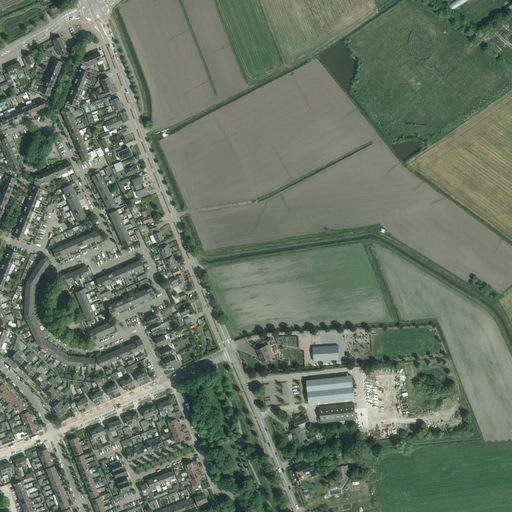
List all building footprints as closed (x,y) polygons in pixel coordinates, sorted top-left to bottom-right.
[(452,11),(472,0),(458,0),(449,5),(452,11)] [(52,40),(54,46),(62,42),(60,37),(52,40)] [(66,52),(62,42),(54,46),(56,52),(57,51),(59,56),(61,55),(66,57),(68,53),(66,52)] [(99,52),(93,55),(97,63),(97,62),(102,60),(99,52)] [(32,57),(33,57),(32,56),(31,54),(25,56),(26,59),(23,60),(23,59),(22,59),(26,67),(28,70),(31,68),(30,66),(31,64),(35,62),(32,57)] [(97,63),(93,55),(84,59),(82,58),(80,62),(86,65),(87,67),(91,65),(91,66),(97,63),(97,62),(97,63)] [(54,59),(52,65),(60,68),(62,62),(54,59)] [(19,62),(12,65),(16,73),(22,70),(19,62)] [(16,73),(12,65),(6,68),(8,72),(4,74),(7,81),(11,79),(10,76),(16,73)] [(58,74),(60,68),(52,65),(50,71),(58,74)] [(80,69),(77,75),(85,78),(87,72),(80,69)] [(56,79),(58,74),(50,71),(48,76),(56,79)] [(83,84),(85,78),(77,75),(75,81),(83,84)] [(53,85),(56,79),(48,76),(46,82),(53,85)] [(100,80),(103,86),(111,83),(108,77),(100,80)] [(81,89),(83,84),(75,81),(73,86),(81,89)] [(51,90),(53,85),(46,82),(43,87),(51,90)] [(113,90),(111,83),(103,86),(105,93),(113,90)] [(83,90),(81,89),(73,86),(71,92),(78,95),(81,96),(83,90)] [(49,96),(51,90),(43,87),(41,93),(49,96)] [(76,100),(78,95),(71,92),(68,97),(76,100)] [(112,96),(103,99),(104,101),(106,108),(111,106),(120,102),(118,97),(113,99),(112,96)] [(74,106),(76,100),(68,97),(66,103),(74,106)] [(41,99),(37,101),(37,100),(31,102),(32,103),(35,111),(45,106),(47,107),(48,103),(42,101),(41,99)] [(122,108),(120,102),(111,106),(112,109),(107,110),(108,113),(115,110),(115,111),(116,111),(116,110),(122,108)] [(32,103),(26,105),(30,113),(35,111),(32,103)] [(30,113),(26,105),(21,108),(24,115),(30,113)] [(24,115),(21,108),(15,110),(19,118),(24,115)] [(62,113),(66,123),(75,120),(72,114),(71,114),(70,110),(68,111),(62,108),(60,112),(62,113)] [(19,118),(15,110),(10,113),(13,120),(19,118)] [(105,120),(117,115),(115,112),(103,117),(105,120)] [(13,120),(10,113),(4,115),(7,123),(13,120)] [(119,117),(106,122),(110,132),(116,129),(114,127),(122,123),(119,117)] [(75,120),(66,123),(69,129),(76,125),(74,120),(75,120)] [(71,134),(79,131),(76,125),(69,129),(71,134)] [(81,136),(79,131),(71,134),(73,140),(81,136)] [(113,140),(116,146),(126,142),(123,135),(120,137),(119,135),(112,138),(113,139),(113,140)] [(76,145),(84,142),(81,136),(73,140),(76,145)] [(6,137),(0,139),(0,143),(1,146),(9,143),(6,137)] [(102,148),(107,146),(104,139),(98,141),(102,148)] [(86,147),(84,142),(76,145),(78,151),(86,147)] [(11,148),(9,143),(1,146),(3,152),(11,148)] [(120,147),(112,150),(114,154),(117,153),(120,160),(131,155),(131,154),(132,153),(130,150),(130,151),(128,148),(122,150),(120,147),(121,147),(120,146),(120,147)] [(81,156),(88,153),(86,147),(78,151),(81,156)] [(13,154),(11,148),(3,152),(6,157),(13,154)] [(88,153),(81,156),(83,162),(87,160),(88,161),(93,160),(90,152),(88,153)] [(16,159),(13,154),(6,157),(8,162),(8,163),(16,159)] [(20,169),(16,159),(8,163),(8,162),(7,163),(10,168),(11,168),(12,172),(14,172),(20,174),(22,170),(20,169)] [(69,162),(64,165),(67,172),(72,170),(69,162)] [(131,167),(125,170),(124,168),(123,168),(120,162),(114,165),(110,166),(112,170),(113,170),(114,173),(119,171),(119,173),(121,172),(124,177),(134,172),(138,170),(136,165),(131,167)] [(67,172),(64,165),(58,167),(61,175),(67,172)] [(61,175),(58,167),(52,169),(56,177),(61,175)] [(56,177),(52,169),(47,172),(50,179),(56,177)] [(47,172),(41,174),(37,176),(35,175),(34,179),(40,182),(40,184),(45,182),(45,183),(51,180),(50,179),(47,172)] [(93,182),(102,178),(99,172),(90,177),(93,182)] [(14,185),(16,179),(8,176),(7,179),(4,178),(3,180),(6,182),(14,185)] [(141,186),(140,183),(143,182),(141,176),(132,180),(133,185),(131,186),(131,188),(132,190),(135,189),(141,186)] [(96,187),(105,183),(102,178),(93,182),(96,187)] [(12,190),(14,185),(6,182),(4,187),(12,190)] [(99,193),(107,189),(105,183),(96,187),(99,193)] [(62,188),(65,193),(73,189),(71,184),(62,188)] [(33,186),(31,192),(39,195),(41,189),(33,186)] [(141,186),(135,189),(132,190),(133,192),(136,191),(138,197),(147,194),(145,188),(142,189),(141,186)] [(9,196),(12,190),(4,187),(2,193),(9,196)] [(76,195),(73,189),(65,193),(67,199),(76,195)] [(101,198),(110,194),(107,189),(99,193),(101,198)] [(37,200),(39,195),(31,192),(29,197),(37,200)] [(0,198),(7,201),(9,196),(2,193),(0,196),(0,198)] [(104,204),(113,199),(110,194),(101,198),(104,204)] [(78,200),(76,195),(67,199),(69,204),(78,200)] [(34,206),(37,200),(29,197),(27,203),(34,206)] [(115,205),(113,199),(104,204),(107,209),(112,207),(113,209),(119,206),(118,203),(115,205)] [(81,206),(78,200),(69,204),(72,210),(81,206)] [(32,211),(34,206),(27,203),(24,208),(32,211)] [(83,211),(81,206),(72,210),(74,216),(83,211)] [(30,217),(32,211),(24,208),(22,214),(30,217)] [(108,214),(110,219),(119,215),(117,210),(108,214)] [(141,218),(144,224),(152,220),(148,210),(141,212),(143,217),(141,218)] [(86,217),(83,211),(74,216),(77,221),(75,222),(76,225),(82,223),(81,220),(86,217)] [(28,223),(30,217),(22,214),(20,219),(28,223)] [(113,225),(122,221),(119,215),(110,219),(113,225)] [(26,228),(28,223),(20,219),(18,225),(26,228)] [(115,230),(124,226),(122,221),(113,225),(115,230)] [(23,234),(26,228),(18,225),(16,231),(23,234)] [(118,236),(127,232),(124,226),(115,230),(118,236)] [(163,239),(160,232),(158,232),(156,227),(149,230),(150,230),(152,235),(153,235),(156,242),(163,239)] [(96,230),(91,233),(95,242),(100,240),(96,230)] [(21,239),(23,234),(16,231),(13,236),(21,239)] [(120,241),(129,237),(127,232),(118,236),(120,241)] [(94,242),(95,242),(91,233),(85,235),(89,243),(94,241),(94,242)] [(89,243),(85,235),(79,238),(83,246),(89,243)] [(132,243),(129,237),(120,241),(123,247),(132,243)] [(83,246),(79,238),(74,240),(78,248),(83,246)] [(78,248),(74,240),(69,243),(72,251),(78,248)] [(165,241),(157,245),(152,247),(153,250),(157,249),(159,254),(169,249),(165,241)] [(72,251),(69,243),(63,245),(67,253),(72,251)] [(67,253),(63,245),(58,248),(61,256),(67,253)] [(61,256),(58,248),(52,250),(53,252),(56,258),(61,256)] [(8,249),(6,255),(14,258),(16,252),(8,249)] [(171,254),(169,249),(159,254),(161,259),(164,258),(165,259),(168,257),(167,256),(171,254)] [(171,256),(171,254),(167,256),(168,257),(165,259),(164,259),(166,264),(174,260),(172,255),(171,256)] [(11,264),(14,258),(6,255),(4,261),(11,264)] [(42,258),(38,263),(46,268),(49,263),(42,258)] [(139,259),(133,262),(137,271),(143,268),(139,259)] [(178,268),(174,260),(166,264),(168,268),(166,269),(166,270),(166,271),(167,273),(169,271),(178,268)] [(9,269),(11,264),(4,261),(1,266),(9,269)] [(137,271),(133,262),(128,264),(131,273),(137,271)] [(43,273),(46,268),(38,263),(35,268),(43,273)] [(131,273),(128,264),(122,267),(126,276),(131,273)] [(82,268),(80,268),(84,277),(89,274),(85,265),(82,267),(82,268)] [(0,272),(7,275),(9,269),(1,266),(0,269),(0,272)] [(126,276),(122,267),(117,269),(121,278),(126,276)] [(39,278),(43,273),(35,268),(32,273),(39,278)] [(84,277),(80,268),(76,269),(76,270),(75,271),(78,279),(84,277)] [(180,272),(178,268),(169,271),(167,273),(166,273),(167,277),(173,274),(173,275),(180,272)] [(121,278),(117,269),(111,272),(115,281),(121,278)] [(78,279),(75,271),(74,270),(71,272),(71,273),(69,273),(73,282),(78,279)] [(73,282),(69,273),(69,272),(63,275),(67,284),(73,282)] [(115,281),(111,272),(106,274),(110,283),(115,281)] [(36,283),(39,278),(32,273),(29,278),(36,283)] [(110,283),(106,274),(100,276),(104,285),(110,283)] [(184,282),(181,274),(169,280),(172,284),(177,282),(179,284),(184,282)] [(104,285),(100,276),(95,279),(99,288),(104,285)] [(36,283),(29,278),(27,281),(26,283),(26,287),(35,287),(35,286),(35,285),(35,284),(36,283)] [(151,287),(145,289),(149,298),(155,296),(151,287)] [(85,294),(83,289),(74,293),(76,296),(77,298),(76,298),(85,294)] [(149,298),(145,289),(139,292),(143,301),(149,298)] [(143,301),(139,292),(134,294),(138,303),(143,301)] [(88,300),(85,294),(76,298),(78,302),(79,302),(80,303),(79,304),(88,300)] [(138,303),(134,294),(129,296),(132,305),(138,303)] [(132,305),(129,296),(123,299),(127,308),(132,305)] [(127,308),(123,299),(118,301),(121,310),(127,308)] [(90,305),(88,300),(79,304),(80,304),(80,305),(80,306),(81,309),(90,305)] [(121,310),(118,301),(112,304),(116,313),(121,310)] [(116,313),(112,304),(107,306),(111,315),(116,313)] [(93,311),(90,305),(81,309),(82,309),(83,311),(82,311),(84,315),(93,311)] [(186,308),(179,311),(182,317),(186,315),(189,313),(189,315),(194,312),(191,305),(186,307),(186,308)] [(33,311),(32,311),(24,311),(24,315),(24,316),(26,319),(34,316),(33,314),(34,314),(33,313),(33,311)] [(95,317),(93,311),(84,315),(85,316),(84,317),(86,320),(95,317)] [(153,326),(162,322),(159,316),(156,318),(155,314),(146,318),(148,324),(153,322),(155,325),(153,325),(153,326)] [(36,321),(34,316),(26,319),(28,325),(36,321)] [(39,327),(36,321),(28,325),(31,330),(39,327)] [(110,322),(104,324),(108,333),(108,332),(110,332),(110,333),(114,331),(110,322)] [(164,327),(164,325),(163,323),(150,329),(153,335),(158,332),(159,335),(158,336),(166,332),(164,327)] [(108,333),(104,324),(98,327),(102,336),(103,336),(102,335),(104,334),(104,335),(108,333)] [(34,336),(42,332),(39,327),(31,330),(34,336)] [(102,336),(98,327),(93,329),(97,338),(97,337),(99,336),(99,337),(102,336)] [(97,338),(93,329),(88,332),(92,341),(97,338)] [(36,341),(44,337),(42,332),(34,336),(36,341)] [(164,347),(171,344),(168,338),(166,340),(164,335),(155,339),(158,345),(163,343),(164,347)] [(14,362),(20,356),(23,353),(19,349),(21,346),(19,344),(17,342),(20,339),(17,336),(15,344),(14,347),(13,349),(11,352),(14,354),(10,358),(14,362)] [(42,348),(46,341),(47,341),(46,340),(46,339),(45,338),(45,339),(44,337),(36,341),(38,344),(39,346),(42,348)] [(134,341),(135,342),(138,350),(144,348),(140,339),(134,341)] [(46,351),(52,344),(47,341),(46,341),(42,348),(46,351)] [(138,350),(135,342),(129,344),(133,353),(138,350)] [(51,355),(56,347),(52,344),(46,351),(51,355)] [(133,353),(129,344),(124,347),(127,355),(133,353)] [(338,345),(312,347),(313,361),(339,359),(338,345)] [(168,354),(169,357),(176,354),(175,351),(174,351),(173,349),(171,350),(169,346),(160,350),(163,356),(168,354)] [(265,346),(256,350),(258,354),(259,353),(262,358),(260,358),(262,362),(265,361),(265,362),(268,361),(268,360),(271,358),(265,346)] [(56,358),(61,351),(56,347),(51,355),(56,358)] [(127,355),(124,347),(118,349),(122,357),(127,355)] [(122,357),(118,349),(113,351),(116,360),(122,357)] [(61,362),(67,354),(61,351),(56,358),(61,362)] [(116,360),(113,351),(107,354),(111,362),(116,360)] [(70,365),(70,357),(70,356),(69,356),(69,355),(68,355),(67,354),(61,362),(64,364),(66,365),(70,365)] [(111,362),(107,354),(102,356),(105,364),(111,362)] [(180,363),(178,358),(176,354),(169,357),(164,360),(167,366),(171,364),(172,367),(174,366),(175,369),(180,367),(179,364),(180,363)] [(24,360),(20,356),(14,362),(18,366),(24,360)] [(105,364),(102,356),(96,359),(100,367),(105,364)] [(25,373),(32,367),(31,367),(28,363),(21,370),(25,373)] [(36,371),(35,371),(36,370),(38,368),(34,364),(31,367),(32,367),(25,373),(29,377),(36,371)] [(145,370),(140,372),(144,381),(149,378),(145,370)] [(37,385),(43,379),(46,376),(42,372),(40,374),(39,375),(33,381),(37,385)] [(144,381),(140,372),(135,375),(138,383),(144,381)] [(130,377),(125,379),(129,387),(134,385),(130,377)] [(47,383),(43,379),(37,385),(41,389),(47,383)] [(129,387),(125,379),(120,382),(123,390),(129,387)] [(317,392),(316,379),(307,380),(309,403),(318,402),(317,396),(322,395),(322,401),(354,398),(352,386),(321,390),(321,392),(317,392)] [(115,384),(110,386),(114,394),(119,392),(115,384)] [(55,391),(51,386),(45,392),(48,397),(55,391)] [(114,394),(110,386),(105,388),(109,396),(114,394)] [(0,394),(3,398),(10,391),(6,387),(0,393),(0,394)] [(52,401),(59,395),(60,394),(59,393),(60,392),(57,388),(58,388),(55,391),(48,397),(50,398),(49,399),(51,401),(52,401)] [(99,401),(95,393),(94,390),(92,391),(92,392),(90,393),(89,392),(89,393),(90,395),(94,403),(99,401)] [(100,390),(95,393),(99,401),(104,398),(100,390)] [(7,402),(14,395),(10,391),(3,398),(7,402)] [(18,398),(14,395),(7,402),(9,403),(8,405),(10,407),(11,405),(18,398)] [(80,397),(81,399),(84,407),(89,405),(86,397),(84,395),(80,397)] [(84,407),(81,399),(79,397),(79,396),(75,397),(77,401),(75,402),(79,410),(84,407)] [(15,409),(22,402),(18,398),(11,405),(15,409)] [(169,400),(163,402),(167,412),(170,411),(169,408),(172,407),(169,400)] [(26,406),(22,402),(15,409),(19,413),(22,409),(24,411),(28,408),(26,406)] [(56,412),(63,406),(59,402),(52,407),(56,412)] [(167,412),(163,402),(156,405),(160,414),(161,415),(167,412)] [(354,403),(319,407),(320,423),(356,419),(354,403)] [(66,410),(63,406),(56,412),(60,416),(66,410)] [(154,406),(148,408),(150,415),(152,419),(154,418),(155,417),(153,414),(157,413),(154,406)] [(150,415),(148,408),(141,411),(144,418),(150,415)] [(20,415),(22,420),(33,415),(32,414),(30,415),(29,411),(20,415)] [(137,412),(130,415),(135,426),(137,425),(137,424),(136,421),(139,420),(137,412)] [(33,417),(33,415),(22,420),(24,425),(33,421),(32,418),(33,417)] [(135,426),(130,415),(124,417),(127,425),(130,423),(131,427),(133,427),(135,426)] [(291,430),(296,443),(304,440),(300,428),(306,425),(305,422),(307,421),(305,415),(293,420),(295,426),(297,425),(298,427),(291,430)] [(119,419),(113,422),(116,429),(122,427),(119,419)] [(167,422),(169,427),(180,423),(179,421),(177,422),(176,419),(167,422)] [(34,425),(33,421),(24,425),(26,430),(37,426),(36,424),(34,425)] [(116,429),(113,422),(107,424),(110,432),(116,429)] [(180,425),(180,423),(169,427),(171,432),(180,429),(179,425),(180,425)] [(37,426),(26,430),(23,431),(24,433),(27,432),(28,435),(37,431),(36,428),(37,427),(37,426)] [(102,426),(96,428),(99,436),(100,436),(100,437),(101,438),(102,438),(104,437),(105,436),(105,435),(104,434),(105,433),(102,426)] [(99,436),(96,428),(89,431),(90,433),(88,434),(92,445),(96,443),(94,438),(99,436)] [(173,437),(184,433),(183,431),(181,432),(180,429),(171,432),(173,437)] [(184,435),(184,433),(173,437),(171,438),(172,441),(174,440),(175,442),(176,444),(178,443),(178,441),(184,439),(183,435),(184,435)] [(70,445),(78,442),(76,437),(69,440),(70,444),(69,444),(70,445)] [(154,439),(155,441),(158,448),(163,446),(160,439),(158,440),(157,437),(154,439)] [(158,448),(155,441),(154,439),(152,440),(152,439),(149,440),(153,450),(158,448)] [(148,452),(145,445),(143,446),(142,443),(139,444),(143,454),(148,452)] [(82,452),(80,447),(73,450),(74,454),(73,454),(74,455),(82,452)] [(138,456),(135,449),(133,450),(132,447),(129,448),(133,458),(138,456)] [(133,458),(129,448),(126,449),(127,452),(125,453),(128,460),(133,458)] [(38,452),(40,457),(49,453),(48,452),(47,453),(46,449),(38,452)] [(49,455),(49,453),(40,457),(42,462),(50,459),(48,455),(49,455)] [(76,462),(76,463),(84,459),(83,454),(75,457),(76,461),(76,462)] [(22,456),(19,457),(22,466),(27,464),(24,456),(22,457),(22,456)] [(22,466),(19,457),(16,458),(16,459),(14,460),(16,466),(14,467),(15,470),(16,473),(17,475),(19,480),(22,478),(18,468),(17,469),(17,468),(22,466)] [(51,463),(50,459),(42,462),(44,467),(53,464),(52,462),(51,463)] [(86,464),(84,459),(76,463),(77,464),(78,465),(77,466),(78,468),(86,464)] [(110,466),(113,472),(122,468),(120,462),(119,463),(118,460),(112,462),(113,465),(110,466)] [(292,472),(296,481),(304,478),(303,475),(315,470),(311,460),(297,465),(299,470),(292,472)] [(184,465),(186,470),(196,466),(196,464),(194,465),(193,461),(184,465)] [(6,462),(3,463),(8,474),(10,474),(9,471),(12,470),(12,471),(15,470),(14,467),(12,464),(10,465),(9,462),(7,463),(6,462)] [(88,469),(86,464),(78,468),(79,470),(80,470),(80,471),(80,472),(80,473),(88,469)] [(350,477),(347,465),(334,468),(336,480),(350,477)] [(45,469),(47,474),(56,470),(55,469),(55,470),(53,466),(45,469)] [(197,467),(196,466),(186,470),(187,472),(186,473),(184,473),(185,476),(188,475),(197,471),(195,468),(197,467)] [(122,468),(113,472),(115,478),(121,475),(122,476),(128,474),(126,471),(124,472),(122,468)] [(90,475),(88,469),(80,473),(80,474),(81,474),(83,478),(90,475)] [(56,472),(56,470),(47,474),(49,479),(58,476),(57,474),(56,473),(56,472)] [(175,478),(172,470),(170,471),(170,470),(167,472),(170,480),(175,478)] [(198,475),(197,471),(188,475),(189,478),(186,479),(187,481),(190,480),(200,476),(200,474),(198,475)] [(170,480),(167,472),(164,473),(164,474),(162,474),(165,482),(168,481),(169,485),(172,484),(171,482),(170,480)] [(128,474),(122,476),(122,477),(116,480),(118,486),(128,482),(126,478),(129,477),(128,474)] [(166,486),(165,482),(162,474),(160,475),(160,474),(157,475),(160,484),(161,488),(166,486)] [(92,480),(90,475),(83,478),(84,481),(83,482),(84,483),(92,480)] [(160,484),(157,475),(154,477),(154,478),(152,478),(156,489),(157,489),(159,489),(159,487),(158,485),(160,484)] [(59,477),(58,476),(49,479),(51,484),(60,481),(59,479),(59,480),(58,478),(59,477)] [(201,477),(200,476),(190,480),(192,485),(201,482),(199,478),(201,477)] [(156,489),(152,478),(150,479),(150,478),(147,480),(147,482),(148,482),(150,488),(151,490),(156,489)] [(13,484),(15,489),(23,486),(22,482),(24,482),(23,480),(13,484)] [(94,485),(92,480),(84,483),(84,484),(85,484),(86,485),(85,486),(86,488),(94,485)] [(60,482),(60,481),(51,484),(53,489),(61,486),(60,482)] [(130,488),(128,482),(118,486),(120,491),(119,492),(120,495),(113,497),(115,502),(123,499),(123,498),(121,494),(130,491),(129,488),(130,488)] [(153,497),(151,490),(150,488),(148,482),(147,482),(142,484),(142,485),(140,486),(143,493),(148,492),(151,500),(154,498),(153,497)] [(96,490),(94,485),(86,488),(87,490),(88,490),(88,491),(87,492),(88,493),(96,490)] [(17,494),(27,490),(26,488),(25,489),(23,486),(15,489),(17,494)] [(63,490),(61,486),(53,489),(55,494),(64,491),(63,489),(63,490)] [(28,490),(27,490),(17,494),(19,499),(27,496),(30,495),(28,490)] [(98,495),(96,490),(88,493),(88,494),(89,494),(91,498),(98,495)] [(64,492),(64,491),(55,494),(57,499),(66,496),(65,494),(64,493),(64,492)] [(207,501),(204,493),(201,495),(200,491),(197,493),(198,496),(194,497),(197,506),(204,503),(204,502),(207,501)] [(21,504),(31,500),(30,498),(29,499),(27,496),(19,499),(21,504)] [(66,497),(66,496),(57,499),(59,504),(68,501),(67,500),(66,498),(66,497)] [(93,505),(101,502),(103,501),(101,496),(91,500),(93,504),(92,504),(93,505)] [(191,497),(186,499),(189,507),(193,506),(195,506),(191,497)] [(35,504),(33,499),(31,500),(21,504),(23,509),(31,506),(35,504)] [(189,507),(186,499),(181,501),(185,510),(186,509),(185,509),(189,507)] [(68,502),(68,501),(59,504),(61,509),(69,506),(67,502),(68,502)] [(185,510),(181,501),(176,503),(179,511),(183,510),(185,510)] [(95,510),(103,507),(101,502),(93,505),(93,506),(94,506),(95,510)] [(177,511),(179,511),(176,503),(171,505),(173,511),(177,511)]
